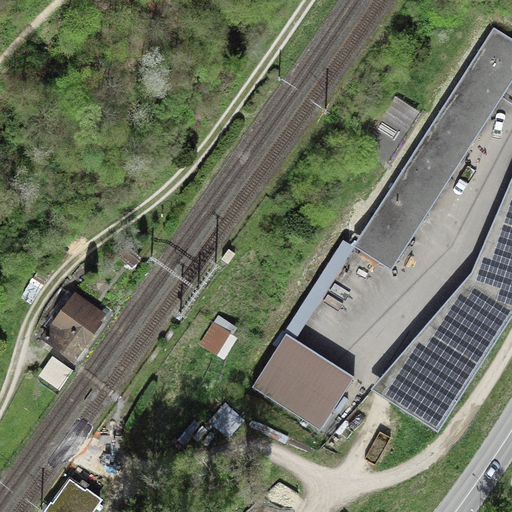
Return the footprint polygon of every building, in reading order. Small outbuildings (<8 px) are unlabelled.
[(495,29),(494,29),(354,247),(391,272),(511,82),(511,51),(498,40),(491,35),(495,29)] [(511,179),(472,273),(371,390),(438,433),(511,318),(511,179)] [(97,323),(102,316),(76,297),(44,340),(72,361),(99,325),(97,323)] [(228,335),(214,325),(201,343),(215,353),(228,335)] [(296,343),(286,337),(252,390),(321,434),(355,381),(296,343)] [(92,511),(100,501),(70,480),(64,488),(63,487),(55,498),(56,499),(46,511),(92,511)]
